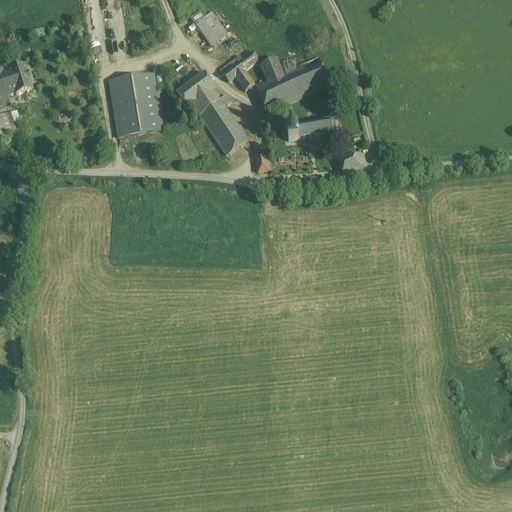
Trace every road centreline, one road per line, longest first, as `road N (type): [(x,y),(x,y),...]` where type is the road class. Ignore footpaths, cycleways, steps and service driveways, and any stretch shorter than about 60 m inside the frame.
road 1 (unclassified): [(379,179),(348,189),(269,191),(189,175),(24,169)]
road 2 (unclassified): [(2,511),(23,408),(13,325),(24,169)]
road 3 (unclassified): [(329,0),(344,24),(379,179)]
road 4 (unclassified): [(511,161),(379,179)]
